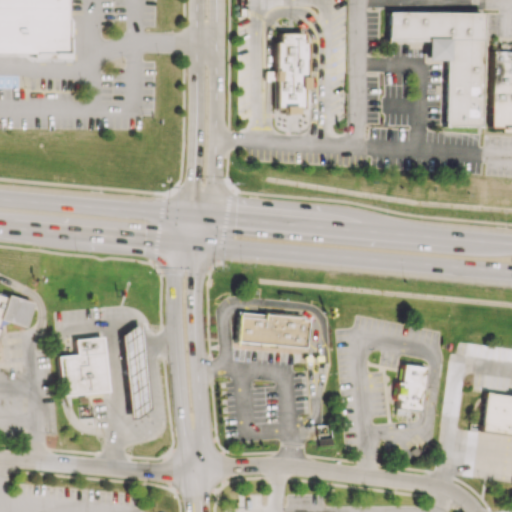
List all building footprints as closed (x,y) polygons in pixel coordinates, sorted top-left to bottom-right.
[(33,52),(0,52),(0,0),(64,0),(64,16),(64,53),(33,52)] [(386,11),(478,11),(477,129),(442,128),(443,40),(385,40),(386,11)] [(33,52),(64,53),(64,16),(72,16),(72,58),(44,58),(33,58),(33,52)] [(277,33),(286,33),(300,33),(300,86),(300,108),(277,108),(277,33)] [(489,50),(511,50),(511,129),(488,129),(489,50)] [(27,303),(0,294),(0,319),(20,326),(27,303)] [(232,341),(300,348),(303,319),(235,313),(232,341)] [(138,326),(119,327),(126,415),(144,414),(138,326)] [(100,337),(72,339),(73,354),(55,356),(59,395),(104,391),(100,337)] [(423,365),(417,412),(394,409),(400,362),(423,365)] [(511,435),(477,430),(482,391),(511,395),(511,435)]
